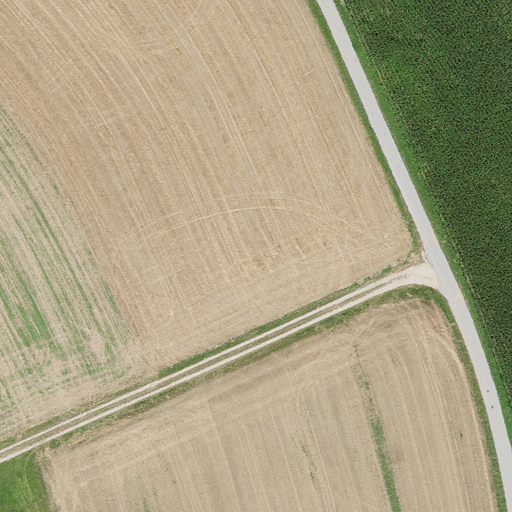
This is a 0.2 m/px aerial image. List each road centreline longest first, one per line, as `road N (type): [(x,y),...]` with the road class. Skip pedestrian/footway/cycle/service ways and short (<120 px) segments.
road 1 (track): [(334,0),(446,256),(511,494)]
road 2 (track): [(0,458),(446,256)]
